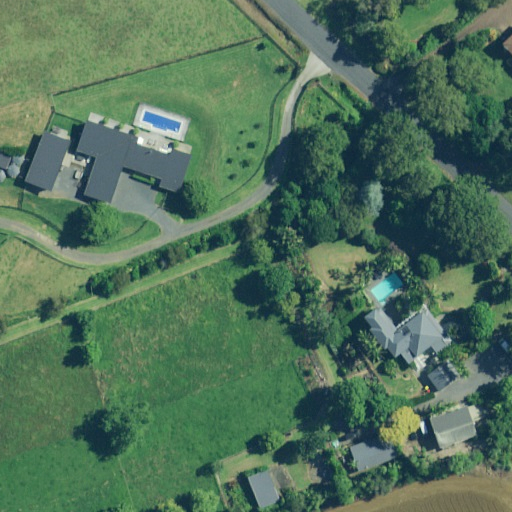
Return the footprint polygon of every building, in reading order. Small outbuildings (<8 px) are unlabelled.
[(511,26),(493,46),(511,64),(511,26)] [(78,117),(67,153),(88,159),(77,196),(104,204),(115,167),(157,179),(154,188),(177,195),(189,154),(168,147),(165,154),(130,144),(133,134),(78,117)] [(40,130),(19,180),(45,191),(65,141),(40,130)] [(24,156),(12,151),(2,174),(15,179),(24,156)] [(64,264),(48,255),(43,263),(60,272),(64,264)] [(373,304),(356,318),(364,328),(360,330),(376,350),(380,347),(387,356),(393,351),(404,364),(424,348),(431,357),(452,340),(421,302),(391,326),(373,304)] [(445,360),(424,376),(436,392),(458,376),(445,360)] [(464,406),(421,418),(430,448),(472,436),(464,406)] [(382,433),(346,445),(353,468),(389,456),(382,433)] [(243,474),(255,507),(274,501),(262,467),(243,474)]
